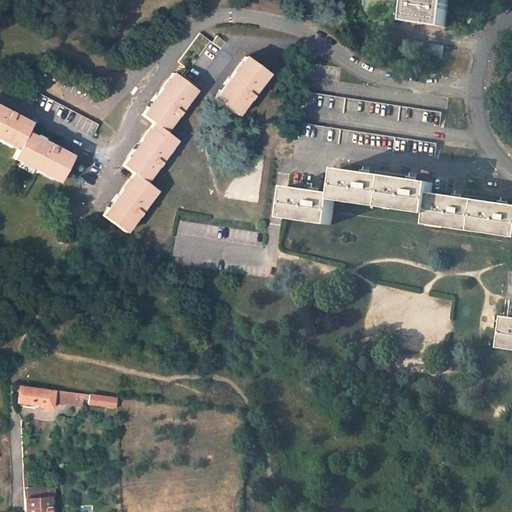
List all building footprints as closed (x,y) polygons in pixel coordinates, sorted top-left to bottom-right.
[(409,0),(406,26),(445,31),(446,21),(448,0),(409,0)] [(199,34),(179,63),(187,69),(183,76),(208,94),(222,75),(233,58),(222,50),(227,42),(218,35),(212,43),(199,34)] [(229,78),(213,99),(237,116),(267,73),(244,57),(229,78)] [(157,191),(146,183),(176,140),(164,132),(194,90),(172,74),(156,95),(141,117),(152,124),(135,149),(122,167),(134,175),(119,197),(104,217),(127,233),(157,191)] [(92,136),(98,125),(37,92),(31,104),(92,136)] [(440,113),(305,92),(303,106),(437,128),(440,113)] [(27,131),(31,123),(20,117),(0,106),(0,140),(16,149),(11,158),(58,182),(73,155),(62,149),(27,131)] [(437,144),(302,123),(299,136),(434,158),(437,144)] [(339,203),(378,209),(434,218),(433,228),(511,239),(511,210),(507,210),(449,201),(437,199),(439,189),(411,185),(357,177),(343,175),(340,200),(309,195),(294,192),(289,217),(335,224),(339,203)] [(54,390),(21,386),(18,401),(40,404),(40,405),(52,407),(53,399),(54,390)] [(83,402),(84,392),(54,388),(54,390),(53,399),(83,402)] [(116,398),(90,394),(88,403),(115,406),(116,398)] [(50,511),(49,496),(54,496),(54,487),(24,488),(24,509),(24,511),(50,511)]
